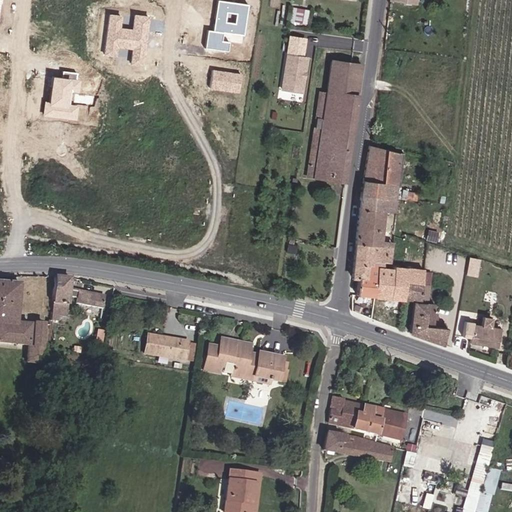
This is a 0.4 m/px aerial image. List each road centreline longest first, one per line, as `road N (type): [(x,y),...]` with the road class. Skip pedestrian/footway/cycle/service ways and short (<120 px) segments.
road 1 (residential): [(168,0),(167,75),(220,176),(210,240),(183,254),(32,213)]
road 2 (secondary): [(15,263),(101,269),(338,320)]
road 3 (residential): [(338,320),(379,0)]
road 4 (residential): [(15,213),(9,156),(20,0)]
road 5 (residential): [(338,320),(314,511)]
road 6 (secondary): [(338,320),(511,381)]
